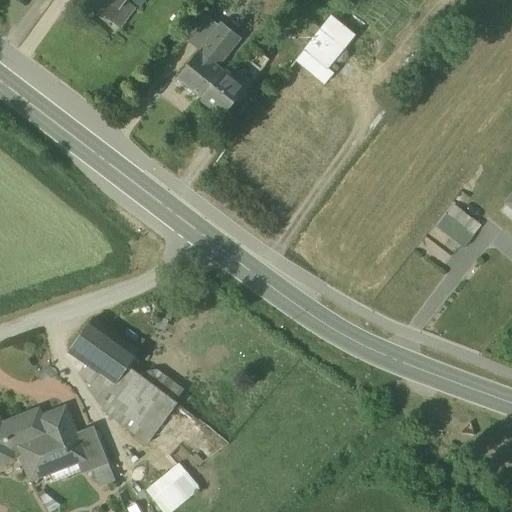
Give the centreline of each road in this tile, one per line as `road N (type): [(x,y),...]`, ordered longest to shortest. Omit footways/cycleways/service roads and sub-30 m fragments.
road 1 (primary): [(511,401),(334,327),(219,246)]
road 2 (primary): [(219,246),(0,74)]
road 3 (unclassified): [(0,332),(219,246)]
